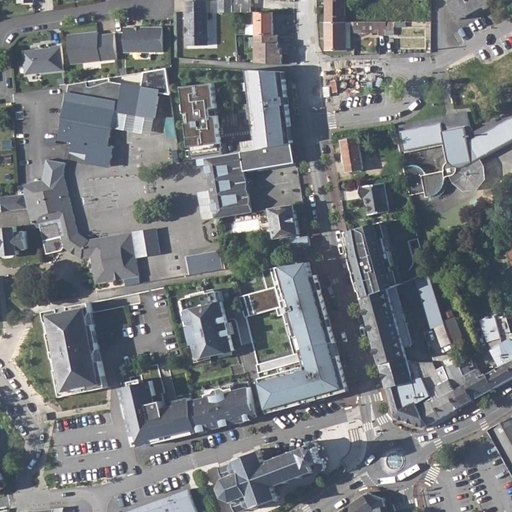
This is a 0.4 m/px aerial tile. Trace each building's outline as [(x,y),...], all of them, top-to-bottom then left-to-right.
[(233,0),(219,0),(219,12),(233,12),(233,0)] [(233,0),(233,12),(252,12),(252,0),(233,0)] [(345,0),(326,0),(327,22),(346,22),(345,0)] [(486,9),(495,4),(492,0),(453,0),(449,3),(459,20),(485,5),(486,9)] [(211,1),(186,1),(186,26),(188,26),(188,33),(187,34),(187,45),(208,45),(207,11),(211,11),(211,1)] [(273,12),(256,12),(257,24),(257,34),(274,34),(273,12)] [(346,22),(327,22),(327,47),(327,49),(346,49),(346,32),(350,33),(378,32),(379,35),(387,35),(387,32),(393,32),(393,22),(346,22)] [(257,34),(257,24),(247,24),(246,34),(257,34)] [(135,29),(134,27),(125,27),(125,52),(163,52),(162,26),(142,27),(142,29),(135,29)] [(86,38),(85,33),(68,35),(72,65),(117,60),(115,34),(106,35),(99,36),(86,38)] [(257,34),(257,62),(282,63),(282,54),(278,54),(278,47),(278,34),(274,34),(257,34)] [(64,69),(61,44),(52,45),(52,47),(34,49),(35,51),(23,53),(25,74),(64,69)] [(511,52),(483,69),(476,58),(459,68),(457,64),(448,69),(458,88),(475,79),(482,93),(511,75),(511,52)] [(167,67),(69,83),(68,93),(65,92),(63,107),(65,107),(60,138),(76,141),(72,150),(90,153),(88,161),(111,165),(114,145),(109,144),(112,126),(112,125),(102,124),(103,119),(107,119),(111,117),(114,114),(115,110),(130,112),(129,115),(144,117),(145,115),(155,117),(159,95),(156,94),(156,92),(170,93),(167,67)] [(259,130),(261,148),(276,146),(291,143),(288,124),(292,124),(290,104),(288,104),(287,97),(289,96),(287,79),(283,79),(282,71),(249,70),(256,130),(259,130)] [(183,86),(192,160),(197,159),(206,158),(224,154),(219,115),(214,116),(213,108),(218,108),(215,83),(183,86)] [(152,133),(155,117),(145,115),(144,117),(129,115),(130,112),(115,110),(114,114),(111,117),(107,119),(103,119),(102,124),(112,125),(112,126),(152,133)] [(400,126),(393,128),(400,152),(405,151),(445,142),(449,158),(447,160),(444,165),(444,168),(444,170),(425,174),(424,171),(423,169),(421,167),(418,166),(415,165),(411,165),(403,167),(410,195),(424,192),(426,197),(434,195),(438,193),(440,190),(444,185),(445,179),(448,175),(450,173),(451,173),(455,171),(457,169),(458,167),(462,168),(486,155),(511,140),(511,110),(475,131),(470,124),(468,111),(400,125),(400,126)] [(359,138),(342,141),(347,172),(364,169),(359,138)] [(12,139),(3,140),(4,148),(13,147),(12,139)] [(458,167),(457,169),(459,170),(462,170),(464,169),(484,159),(495,152),(511,143),(511,140),(486,155),(462,168),(458,167)] [(445,142),(405,151),(406,154),(443,145),(447,160),(449,158),(445,142)] [(291,143),(276,146),(279,163),(297,160),(295,143),(291,143)] [(261,148),(242,151),(245,169),(279,163),(276,146),(261,148)] [(224,154),(206,158),(209,178),(216,218),(253,212),(245,169),(242,151),(224,154)] [(78,232),(64,174),(66,162),(47,158),(43,180),(19,186),(19,193),(20,193),(25,193),(28,207),(33,228),(41,226),(44,239),(63,235),(63,236),(71,242),(78,232)] [(487,165),(484,159),(464,169),(462,170),(459,170),(457,169),(455,171),(451,173),(456,182),(467,191),(480,189),(488,178),(487,165)] [(385,183),(361,188),(362,197),(367,197),(370,215),(390,211),(385,183)] [(0,195),(0,210),(21,208),(19,193),(8,194),(0,195)] [(20,193),(19,193),(21,208),(28,207),(25,193),(20,193)] [(295,205),(271,209),(273,220),(274,226),(276,238),(284,236),(287,250),(311,246),(309,237),(301,238),(295,205)] [(386,222),(381,223),(389,251),(391,250),(394,250),(386,222)] [(361,290),(364,299),(397,286),(399,286),(394,267),(396,266),(391,250),(389,251),(381,223),(372,225),(347,233),(351,254),(361,290)] [(18,248),(28,247),(25,229),(15,230),(15,225),(0,226),(0,253),(1,256),(5,255),(6,253),(14,252),(16,254),(19,253),(18,248)] [(158,229),(133,233),(138,258),(163,254),(158,229)] [(65,245),(83,257),(85,251),(83,250),(90,240),(78,232),(71,242),(63,236),(65,245)] [(85,251),(83,257),(92,256),(97,283),(141,276),(138,258),(133,233),(90,240),(83,250),(85,251)] [(188,256),(191,275),(209,273),(208,267),(209,263),(212,259),(214,256),(218,254),(222,252),(221,250),(188,256)] [(208,267),(209,273),(220,271),(225,270),(222,252),(218,254),(214,256),(212,259),(209,263),(208,267)] [(258,365),(270,413),(340,394),(339,390),(349,387),(318,275),(314,276),(310,262),(272,268),(277,286),(242,296),(247,317),(278,309),(280,316),(285,315),(296,354),(258,365)] [(394,267),(399,286),(403,284),(398,266),(396,266),(394,267)] [(430,274),(415,279),(431,329),(435,327),(445,323),(444,320),(436,294),(430,274)] [(397,286),(364,299),(368,316),(375,340),(379,355),(381,363),(398,359),(409,360),(407,355),(405,348),(409,347),(410,346),(412,342),(397,286)] [(191,324),(199,357),(209,354),(209,355),(235,349),(223,300),(221,301),(218,290),(184,298),(187,309),(185,310),(189,325),(191,324)] [(92,302),(46,311),(47,321),(52,324),(54,332),(50,333),(51,339),(56,343),(57,350),(53,351),(55,357),(60,361),(61,369),(57,369),(60,385),(64,384),(66,391),(73,389),(78,393),(93,390),(97,384),(104,383),(102,376),(106,376),(103,361),(99,361),(97,349),(101,348),(100,342),(96,343),(94,335),(97,330),(96,324),(92,324),(90,317),(94,312),(92,302)] [(504,309),(495,311),(496,315),(502,338),(504,352),(511,366),(511,334),(504,309)] [(501,365),(488,372),(496,387),(511,377),(511,366),(504,352),(502,338),(496,315),(480,319),(487,337),(491,349),(501,365)] [(455,316),(444,320),(445,323),(452,340),(461,336),(463,335),(455,316)] [(445,323),(435,327),(442,346),(452,342),(452,340),(445,323)] [(461,336),(452,340),(452,342),(454,347),(455,349),(464,344),(461,336)] [(470,358),(460,362),(466,377),(474,400),(490,391),(490,390),(496,387),(488,372),(482,375),(479,369),(477,370),(470,358)] [(398,359),(381,363),(388,387),(406,382),(398,359)] [(406,382),(388,387),(395,413),(409,406),(408,405),(416,400),(408,383),(423,375),(420,361),(409,360),(398,359),(406,382)] [(431,395),(419,403),(425,414),(430,424),(431,423),(432,424),(455,410),(455,409),(457,409),(448,393),(455,390),(449,379),(443,382),(433,362),(420,361),(423,375),(431,395)] [(450,379),(449,379),(455,390),(448,393),(457,409),(460,407),(461,407),(474,400),(466,377),(460,362),(460,361),(452,365),(456,376),(450,379)] [(423,375),(408,383),(416,400),(416,399),(419,403),(431,395),(423,375)] [(199,427),(192,400),(192,397),(177,400),(179,409),(166,412),(163,400),(154,402),(153,395),(156,394),(153,380),(143,382),(132,385),(122,387),(126,402),(130,401),(134,417),(130,418),(134,435),(135,435),(137,445),(142,443),(142,445),(185,435),(184,430),(199,427)] [(199,427),(200,429),(209,427),(209,429),(243,420),(243,419),(256,415),(254,409),(256,408),(251,385),(235,389),(235,386),(228,388),(224,386),(216,388),(214,392),(207,393),(208,396),(192,400),(199,427)] [(409,406),(395,413),(397,418),(423,427),(430,424),(425,414),(419,403),(416,399),(416,400),(408,405),(409,406)] [(134,417),(130,401),(126,402),(130,418),(134,417)] [(511,416),(492,427),(495,431),(511,421),(511,416)] [(511,421),(495,431),(511,463),(511,421)] [(492,427),(489,430),(490,432),(511,472),(511,463),(495,431),(492,427)] [(262,450),(261,448),(260,449),(260,451),(240,458),(240,457),(238,457),(238,459),(236,460),(236,461),(221,468),(223,476),(224,478),(226,478),(222,484),(220,484),(219,485),(221,486),(225,497),(224,499),(225,500),(227,497),(234,502),(237,511),(239,511),(253,506),(254,508),(256,507),(257,509),(259,508),(259,506),(278,499),(279,501),(281,500),(280,498),(282,497),(281,495),(279,496),(276,485),(287,481),(288,483),(290,482),(289,480),(301,475),(302,477),(303,477),(303,475),(314,470),(316,472),(317,472),(316,470),(318,469),(320,472),(324,471),(325,467),(323,464),(325,463),(324,461),(327,460),(322,447),(320,447),(319,445),(317,446),(316,442),(313,439),(309,441),(309,446),(308,446),(307,444),(305,445),(306,447),(294,452),(293,449),(291,450),(292,452),(281,457),(280,455),(277,456),(278,458),(267,462),(263,452),(265,451),(264,449),(262,450)] [(200,511),(193,489),(127,511),(200,511)] [(369,492),(365,493),(375,508),(382,503),(383,500),(383,498),(369,492)] [(365,493),(352,502),(358,511),(372,511),(372,510),(375,508),(365,493)] [(358,511),(352,502),(338,511),(358,511)] [(375,508),(372,510),(372,511),(384,511),(384,509),(382,503),(375,508)]
